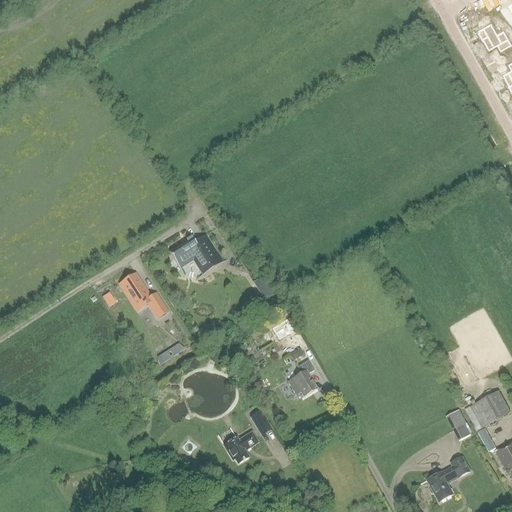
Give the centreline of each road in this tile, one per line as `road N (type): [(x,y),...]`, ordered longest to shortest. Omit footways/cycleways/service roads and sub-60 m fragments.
road 1 (residential): [(0,318),(52,270),(149,213),(182,166),(372,56)]
road 2 (residential): [(0,129),(210,0)]
road 3 (track): [(0,341),(189,223)]
road 4 (residential): [(19,511),(17,482),(35,452),(35,435),(0,381)]
road 5 (unclassified): [(511,132),(444,12)]
